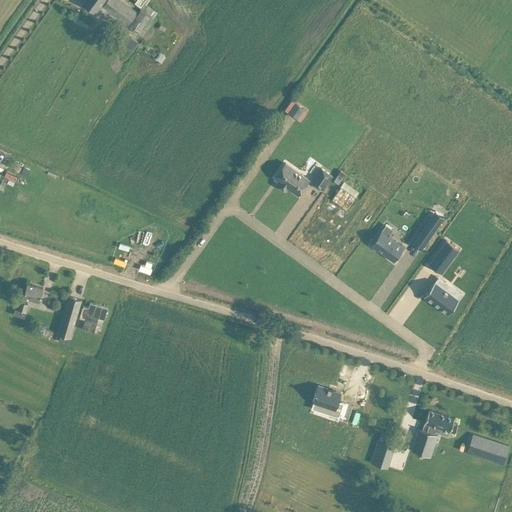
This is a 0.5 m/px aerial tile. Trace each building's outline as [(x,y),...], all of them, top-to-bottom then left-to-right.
[(85,0),(84,2),(95,10),(99,5),(127,26),(137,12),(121,0),(85,0)] [(159,10),(148,4),(149,0),(136,0),(135,3),(142,7),(130,25),(144,34),(159,10)] [(115,27),(112,32),(122,38),(119,42),(133,51),(139,41),(115,27)] [(285,108),(302,120),(309,110),(293,98),(285,108)] [(298,194),(309,179),(285,162),(275,177),(280,181),(278,185),(285,190),(288,187),(298,194)] [(332,175),(321,168),(311,182),(322,189),(332,175)] [(341,169),(335,180),(340,183),(346,171),(341,169)] [(345,180),(333,198),(348,208),(360,190),(345,180)] [(7,189),(3,207),(15,210),(20,192),(7,189)] [(427,241),(440,223),(430,216),(417,234),(427,241)] [(386,223),(371,244),(382,252),(383,252),(387,255),(386,255),(394,261),(404,246),(389,235),(393,229),(386,223)] [(428,263),(441,273),(459,248),(446,239),(428,263)] [(435,281),(424,295),(448,313),(459,299),(459,298),(451,293),(455,288),(446,281),(442,286),(435,281)] [(16,307),(14,313),(17,314),(21,316),(24,316),(26,310),(29,302),(27,302),(29,297),(40,300),(41,297),(43,288),(28,283),(25,292),(22,300),(19,308),(16,307)] [(70,337),(82,299),(69,295),(58,334),(70,337)] [(81,312),(79,317),(85,319),(82,328),(94,332),(98,317),(104,319),(108,307),(90,302),(89,306),(83,305),(81,312)] [(314,401),(312,408),(326,413),(329,406),(341,410),(337,419),(338,420),(338,419),(348,423),(354,405),(344,402),(338,400),(341,392),(332,389),(332,388),(331,389),(329,388),(329,387),(328,387),(328,388),(318,385),(313,401),(314,401)] [(450,430),(455,432),(458,424),(457,424),(453,423),(455,417),(454,417),(430,409),(429,409),(425,422),(426,422),(429,423),(427,431),(418,428),(411,450),(431,456),(438,434),(435,433),(436,431),(440,432),(443,425),(450,427),(450,430)] [(379,439),(372,462),(385,466),(394,437),(382,433),(380,439),(379,439)] [(503,464),(509,445),(473,433),(467,452),(503,464)]
